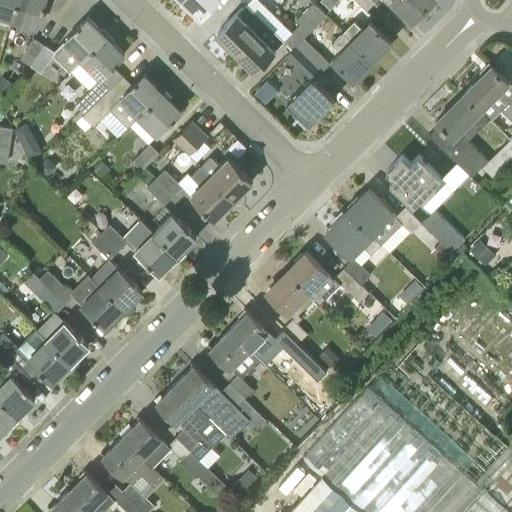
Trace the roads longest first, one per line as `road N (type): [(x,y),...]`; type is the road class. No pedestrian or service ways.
road 1 (residential): [(0,494),(313,182)]
road 2 (residential): [(313,182),(130,0)]
road 3 (residential): [(313,182),(478,13)]
